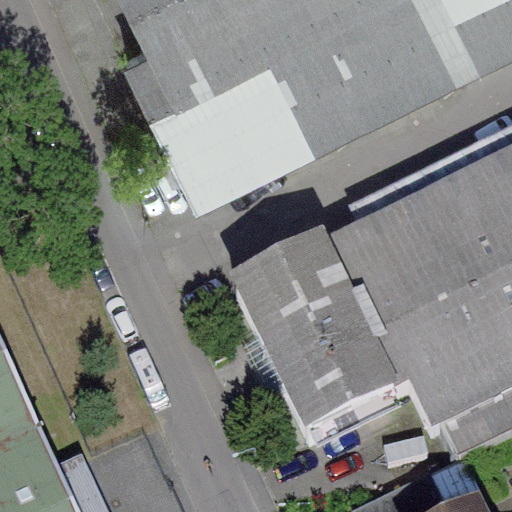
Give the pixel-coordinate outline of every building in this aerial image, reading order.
[(511,0),(131,0),(157,50),(130,63),(200,203),(511,47),(511,0)] [(511,174),(326,266),(395,404),(412,396),(433,439),(443,435),(460,469),(511,443),(511,174)] [(322,258),(238,300),(313,449),(397,408),(395,404),(326,266),(322,258)] [(0,511),(72,511),(0,352),(0,511)] [(441,511),(428,485),(371,511),(441,511)]
